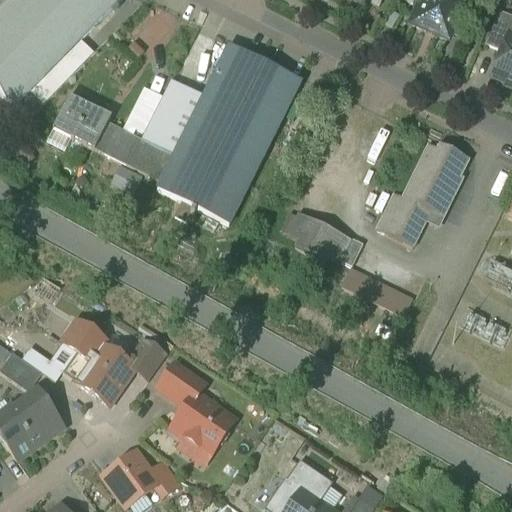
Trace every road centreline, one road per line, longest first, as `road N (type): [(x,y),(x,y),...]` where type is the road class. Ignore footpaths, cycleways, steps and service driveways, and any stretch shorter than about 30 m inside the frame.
road 1 (residential): [(0,201),(511,493)]
road 2 (residential): [(236,0),(511,136)]
